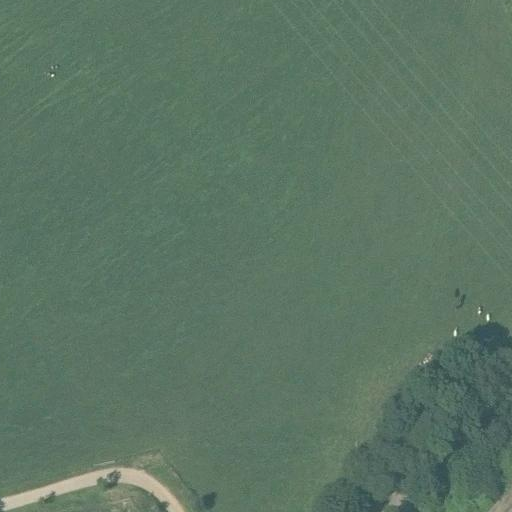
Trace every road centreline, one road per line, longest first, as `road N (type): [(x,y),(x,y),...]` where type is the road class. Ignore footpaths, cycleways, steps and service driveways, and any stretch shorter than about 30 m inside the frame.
road 1 (track): [(0,505),(114,471),(154,486),(174,511)]
road 2 (unclassified): [(511,358),(417,437),(392,481)]
